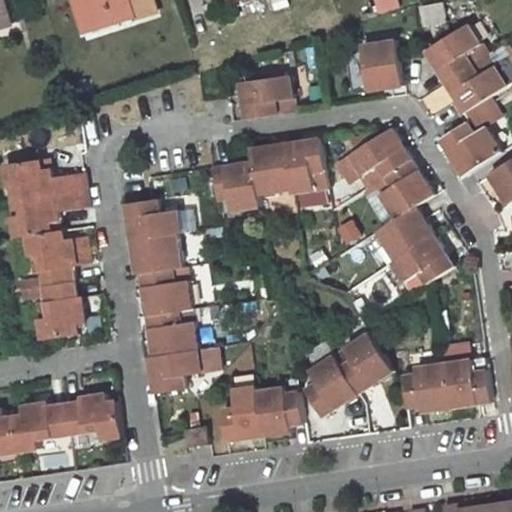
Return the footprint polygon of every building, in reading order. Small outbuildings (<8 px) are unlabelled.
[(8,0),(0,0),(0,26),(16,22),(8,0)] [(81,0),(92,30),(142,14),(136,0),(81,0)] [(475,24),(434,51),(453,81),(480,63),(473,52),(487,44),(475,24)] [(369,47),(375,92),(411,87),(406,43),(369,47)] [(453,81),(472,111),(511,86),(511,80),(503,66),(488,75),(480,63),(453,81)] [(296,74),(247,80),(249,95),(254,119),(302,112),(296,74)] [(508,150),(493,126),(485,114),(448,139),(471,174),(508,150)] [(399,128),(356,156),(369,174),(384,164),(390,175),(418,157),(399,128)] [(332,169),(327,137),(292,142),(298,187),(299,193),(323,189),(320,171),(332,169)] [(280,189),(298,187),(292,142),(258,147),(259,160),(264,191),(267,191),(268,196),(280,195),(280,189)] [(420,205),(441,192),(418,157),(390,175),(398,187),(387,193),(402,217),(420,205)] [(57,167),(55,158),(45,159),(47,169),(57,167)] [(25,199),(91,189),(89,171),(57,175),(57,167),(47,169),(45,159),(11,164),(13,181),(22,179),(25,199)] [(264,191),(259,160),(218,166),(223,199),(235,198),(236,209),(266,205),(264,191)] [(511,206),(511,205),(511,163),(492,176),(511,206)] [(25,199),(22,179),(13,181),(16,200),(25,199)] [(91,189),(25,199),(28,219),(19,221),(21,236),(34,234),(55,231),(54,223),(64,221),(63,215),(94,210),(91,189)] [(136,240),(181,233),(185,232),(181,206),(164,208),(163,195),(130,201),(136,240)] [(16,200),(19,221),(28,219),(25,199),(16,200)] [(401,259),(440,235),(420,205),(402,217),(381,231),(392,246),(388,248),(394,259),(398,256),(401,259)] [(55,231),(65,229),(64,221),(54,223),(55,231)] [(48,256),(50,272),(51,277),(52,285),(81,281),(79,268),(84,267),(80,237),(72,238),(70,229),(65,229),(55,231),(34,234),(38,258),(48,256)] [(181,233),(136,240),(141,273),(178,268),(186,267),(185,262),(189,262),(187,249),(184,249),(181,233)] [(432,283),(460,266),(440,235),(401,259),(396,262),(411,284),(427,275),(432,283)] [(38,258),(40,274),(50,272),(48,256),(38,258)] [(178,268),(141,273),(147,315),(184,310),(196,308),(192,281),(180,282),(178,268)] [(51,277),(32,279),(32,288),(52,285),(51,277)] [(52,285),(57,317),(45,318),(48,340),(85,335),(83,327),(92,325),(88,297),(83,298),(81,281),(52,285)] [(153,356),(202,349),(198,320),(196,308),(184,310),(147,315),(153,356)] [(342,356),(366,394),(403,372),(378,333),(342,356)] [(449,349),(454,360),(476,351),(472,340),(449,349)] [(221,346),(202,349),(205,373),(225,371),(221,346)] [(202,349),(153,356),(159,394),(190,390),(188,376),(205,373),(202,349)] [(331,415),(366,394),(342,356),(317,371),(323,383),(315,388),(331,415)] [(500,403),(495,370),(482,372),(479,359),(450,363),(457,408),(457,409),(500,403)] [(457,408),(450,363),(421,368),(422,373),(410,375),(414,408),(427,407),(428,413),(457,408)] [(269,437),(262,391),(261,386),(237,389),(240,408),(227,409),(232,442),(269,437)] [(310,424),(305,392),(291,394),(290,387),(262,391),(269,437),(297,432),(296,426),(310,424)] [(113,396),(86,400),(86,403),(71,405),(76,435),(107,431),(108,440),(128,437),(123,402),(114,403),(113,396)] [(44,439),(60,437),(76,435),(71,405),(56,408),(56,404),(29,407),(30,415),(20,417),(25,452),(46,449),(44,439)] [(8,410),(0,411),(0,445),(2,445),(3,455),(25,452),(20,417),(9,418),(8,410)] [(211,425),(187,429),(190,448),(214,444),(211,425)]
